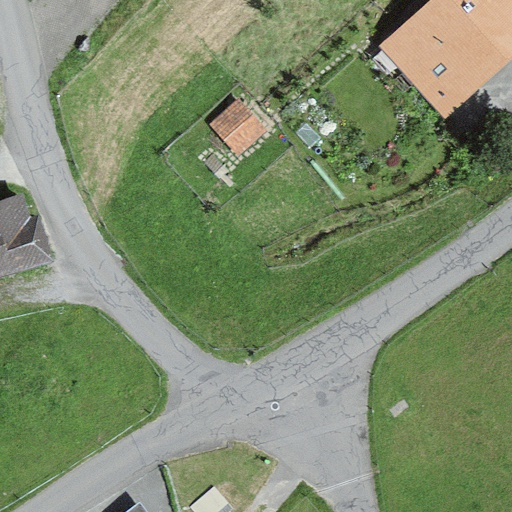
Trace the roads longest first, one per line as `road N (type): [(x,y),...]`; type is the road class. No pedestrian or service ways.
road 1 (residential): [(1,0),(50,174),(94,261),(147,322),(265,402)]
road 2 (residential): [(511,221),(265,402)]
road 3 (unclassified): [(265,402),(139,456),(58,511)]
road 4 (residential): [(265,402),(304,418),(354,511)]
